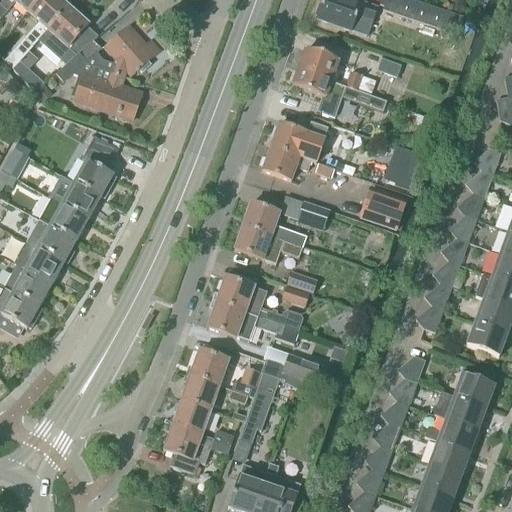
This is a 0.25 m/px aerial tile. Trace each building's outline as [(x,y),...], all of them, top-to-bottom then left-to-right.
[(8,0),(27,16),(41,0),(8,0)] [(41,0),(27,16),(46,34),(68,10),(56,0),(41,0)] [(317,18),(316,22),(351,34),(356,19),(371,24),(376,11),(348,1),(347,4),(336,0),(323,0),(321,8),(318,7),(315,17),(317,18)] [(396,0),(380,0),(377,10),(409,20),(414,5),(396,0)] [(69,66),(74,64),(94,46),(92,45),(92,44),(96,41),(95,40),(86,32),(85,31),(87,28),(68,10),(46,34),(38,43),(66,68),(69,66)] [(94,46),(74,64),(122,81),(125,73),(130,79),(136,74),(137,75),(139,73),(140,74),(148,66),(146,65),(158,54),(150,45),(142,52),(125,33),(105,51),(116,63),(111,67),(101,64),(96,56),(100,52),(94,46)] [(19,50),(26,56),(38,43),(31,36),(19,50)] [(305,53),(297,75),(341,91),(342,89),(330,85),(337,65),(305,53)] [(376,75),(396,82),(400,69),(381,62),(376,75)] [(74,64),(69,66),(66,68),(55,77),(62,86),(72,78),(77,80),(70,100),(75,101),(74,104),(105,115),(106,111),(117,115),(118,120),(131,124),(138,103),(127,99),(129,94),(119,90),(122,81),(74,64)] [(368,99),(345,91),(342,89),(341,91),(297,75),(291,90),(310,97),(321,101),(315,116),(321,118),(333,123),(341,101),(382,116),(386,105),(368,99)] [(345,91),(368,99),(373,86),(361,81),(361,80),(350,76),(345,91)] [(511,79),(503,81),(507,102),(511,104),(511,79)] [(33,96),(42,106),(51,98),(43,88),(33,96)] [(511,124),(511,104),(507,102),(495,103),(499,124),(510,129),(511,124)] [(14,125),(20,128),(25,118),(20,115),(14,125)] [(278,127),(269,152),(310,166),(315,168),(327,132),(307,125),(303,136),(278,127)] [(1,130),(0,131),(0,136),(11,143),(15,137),(1,130)] [(11,143),(0,136),(0,143),(8,149),(11,143)] [(419,157),(424,144),(409,139),(409,140),(407,139),(407,140),(400,137),(396,148),(419,157)] [(85,165),(73,187),(99,201),(112,179),(105,175),(111,165),(87,151),(81,163),(85,165)] [(310,166),(269,152),(261,175),(290,185),(295,171),(306,175),(310,166)] [(472,166),(480,175),(492,180),(500,156),(489,152),(472,166)] [(13,153),(0,175),(9,180),(21,157),(13,153)] [(333,173),(317,168),(314,176),(331,182),(333,173)] [(15,183),(9,180),(0,175),(0,195),(4,188),(10,191),(15,183)] [(464,188),(472,198),(484,202),(492,180),(480,175),(464,188)] [(73,187),(61,209),(87,223),(99,201),(73,187)] [(368,195),(359,221),(395,233),(406,203),(386,196),(384,200),(368,195)] [(456,211),(464,220),(475,224),(484,202),(472,198),(456,211)] [(51,203),(39,225),(75,245),(87,223),(61,209),(51,203)] [(296,227),(320,235),(328,213),(304,205),(296,227)] [(250,207),(241,231),(282,245),(302,252),(306,241),(274,230),(279,217),(250,207)] [(448,233),(455,243),(467,247),(475,224),(464,220),(448,233)] [(37,252),(63,267),(63,265),(66,267),(73,256),(70,254),(75,245),(39,225),(26,246),(37,252)] [(282,245),(241,231),(233,254),(275,269),(279,256),(298,263),(302,252),(282,245)] [(511,236),(507,235),(499,257),(511,262),(511,236)] [(439,256),(447,265),(459,270),(467,247),(455,243),(439,256)] [(37,252),(25,274),(50,289),(63,267),(37,252)] [(511,262),(499,257),(491,280),(511,287),(511,262)] [(431,279),(439,288),(451,292),(459,270),(447,265),(431,279)] [(18,272),(6,293),(38,311),(50,289),(25,274),(24,276),(18,272)] [(287,289),(312,297),(316,285),(291,277),(287,289)] [(482,303),(511,313),(511,287),(491,280),(490,280),(482,277),(474,300),(482,303)] [(223,281),(214,307),(256,321),(297,336),(302,323),(299,319),(286,314),(282,316),(281,320),(260,312),(266,296),(223,281)] [(423,301),(431,310),(442,314),(451,292),(439,288),(423,301)] [(282,303),(304,311),(308,299),(286,291),(282,303)] [(38,311),(6,293),(0,304),(0,318),(26,333),(27,330),(30,332),(38,319),(34,317),(38,311)] [(511,313),(482,303),(474,326),(506,337),(511,321),(511,313)] [(256,321),(214,307),(206,331),(248,346),(254,330),(275,338),(274,342),(293,348),(297,336),(256,321)] [(442,314),(431,310),(415,324),(422,333),(434,337),(442,314)] [(506,337),(474,326),(465,349),(498,361),(506,337)] [(198,354),(188,379),(211,387),(219,390),(228,364),(198,354)] [(284,372),(282,378),(326,393),(332,374),(288,359),(284,372)] [(396,374),(404,383),(416,388),(424,364),(413,360),(396,374)] [(261,378),(278,384),(280,385),(282,378),(284,372),(264,365),(260,378),(261,378)] [(461,377),(452,401),(485,413),(493,389),(461,377)] [(278,384),(261,378),(239,445),(252,449),(256,435),(261,436),(278,384)] [(188,379),(180,404),(210,415),(219,390),(211,387),(188,379)] [(388,396),(396,406),(407,410),(416,388),(404,383),(388,396)] [(233,386),(230,395),(247,401),(251,392),(233,386)] [(336,406),(339,399),(328,394),(325,402),(336,406)] [(247,401),(230,395),(227,405),(244,410),(247,401)] [(452,401),(444,424),(476,435),(485,413),(452,401)] [(180,404),(171,428),(202,439),(210,415),(180,404)] [(380,419),(387,428),(399,432),(407,410),(396,406),(380,419)] [(444,424),(436,446),(468,458),(476,435),(444,424)] [(202,439),(171,428),(162,454),(173,458),(169,469),(194,478),(198,466),(204,468),(210,452),(227,458),(229,450),(213,444),(213,443),(202,439)] [(372,442),(379,451),(391,455),(399,432),(387,428),(372,442)] [(213,444),(229,450),(233,440),(216,434),(213,443),(213,444)] [(436,446),(428,468),(460,480),(468,458),(436,446)] [(363,464),(371,473),(383,478),(391,455),(379,451),(363,464)] [(267,477),(253,511),(291,511),(300,488),(274,480),(278,470),(268,467),(265,476),(267,477)] [(253,511),(267,477),(265,476),(242,468),(227,511),(253,511)] [(428,468),(420,491),(452,503),(460,480),(428,468)] [(355,487),(363,496),(374,500),(383,478),(371,473),(355,487)] [(420,491),(411,511),(448,511),(452,503),(420,491)] [(347,509),(349,511),(370,511),(374,500),(363,496),(347,509)]
